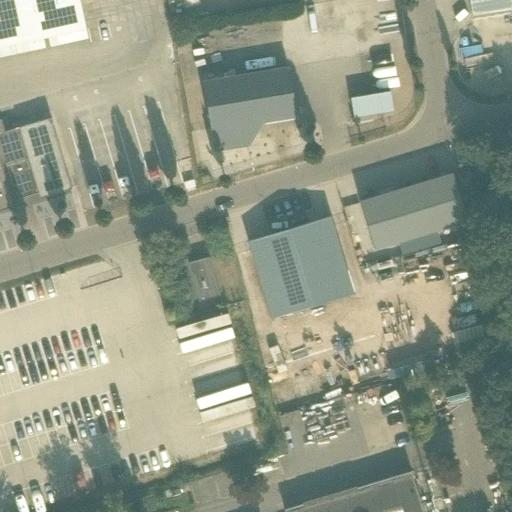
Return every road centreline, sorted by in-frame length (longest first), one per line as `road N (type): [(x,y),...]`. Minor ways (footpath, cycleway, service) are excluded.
road 1 (unclassified): [(0,268),(445,132)]
road 2 (unknown): [(218,511),(399,450)]
road 3 (unclassified): [(445,132),(423,0)]
